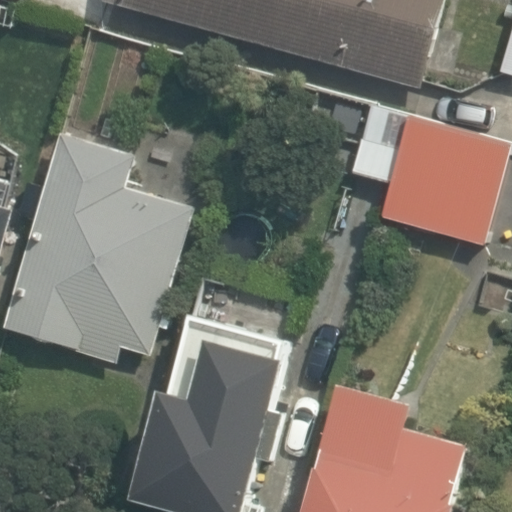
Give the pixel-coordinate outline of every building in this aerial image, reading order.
[(115,0),(114,3),(430,88),(453,0),(115,0)] [(486,236),(511,139),(511,138),(413,111),(387,209),(486,236)] [(85,353),(123,364),(129,346),(159,355),(203,208),(137,188),(147,156),(72,133),(15,326),(86,347),(85,353)] [(0,288),(21,205),(0,199),(0,288)] [(143,494),(207,511),(251,511),(294,357),(218,336),(202,393),(173,385),(143,494)] [(327,511),(471,511),(489,454),(429,437),(436,414),(363,393),(327,511)] [(0,476),(0,511),(8,511),(17,481),(0,476)]
